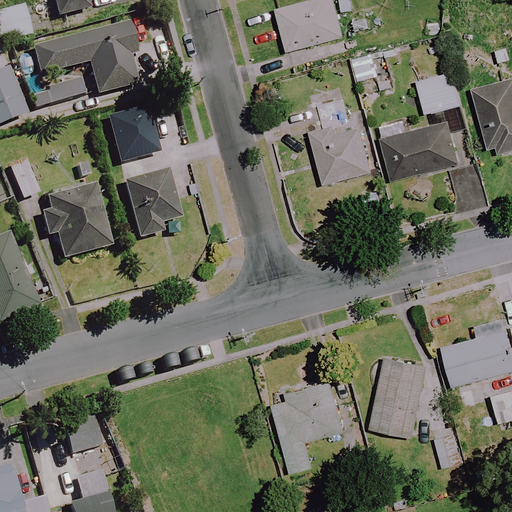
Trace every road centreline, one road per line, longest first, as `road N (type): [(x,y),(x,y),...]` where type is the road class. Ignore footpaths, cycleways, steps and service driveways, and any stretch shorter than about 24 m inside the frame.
road 1 (residential): [(201,0),(276,299)]
road 2 (residential): [(0,375),(276,299)]
road 3 (residential): [(276,299),(511,239)]
